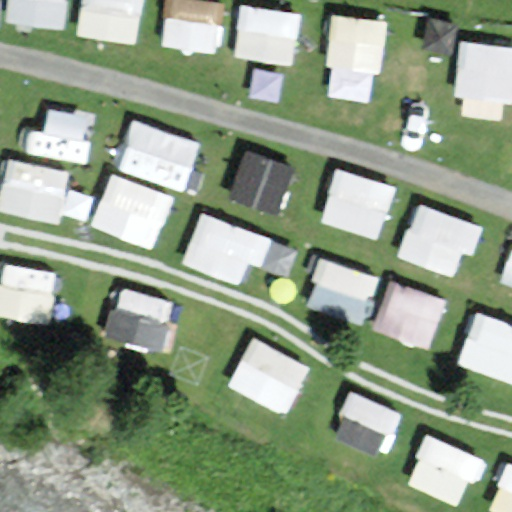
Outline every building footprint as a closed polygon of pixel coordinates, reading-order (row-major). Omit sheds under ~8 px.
[(63,21),(65,0),(7,0),(6,15),(63,21)] [(80,0),(78,29),(137,34),(140,0),(80,0)] [(216,46),(225,0),(167,0),(161,34),(216,46)] [(293,56),(300,4),(272,0),(241,0),(234,48),(293,56)] [(334,3),(321,86),(373,94),(386,11),(334,3)] [(511,93),(511,35),(459,33),(456,90),(511,93)] [(182,183),(200,132),(134,109),(116,160),(182,183)] [(243,141),(228,188),(281,205),(296,157),(243,141)] [(0,202),(58,217),(71,163),(9,147),(0,184),(0,202)] [(319,213),(377,232),(395,178),(337,159),(319,213)] [(157,237),(171,182),(108,165),(93,221),(157,237)] [(459,272),(480,218),(418,194),(397,247),(459,272)] [(245,279),(265,227),(202,203),(182,255),(245,279)] [(318,251),(307,302),(365,314),(376,263),(318,251)] [(0,254),(0,308),(49,314),(55,262),(0,254)] [(427,343),(447,292),(392,272),(373,322),(427,343)] [(159,344),(172,292),(118,278),(105,330),(159,344)] [(511,316),(477,303),(457,354),(511,375),(511,316)] [(249,331),(228,381),(287,407),(309,356),(249,331)] [(381,445),(397,409),(355,391),(339,427),(381,445)] [(407,479),(464,496),(480,445),(423,428),(407,479)] [(511,511),(511,461),(503,459),(490,510),(501,511),(511,511)]
